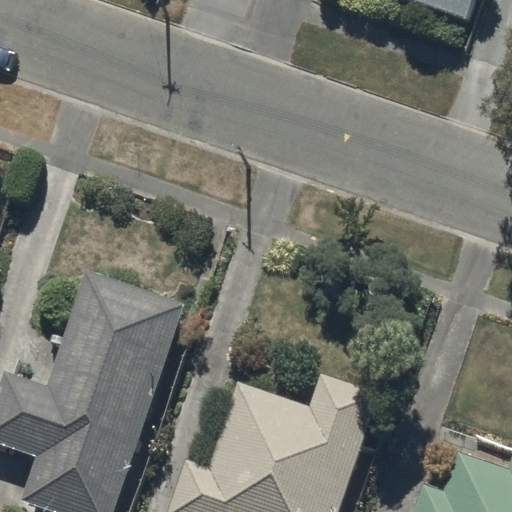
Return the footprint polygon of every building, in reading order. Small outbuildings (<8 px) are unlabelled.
[(467,0),(400,0),(461,20),(467,0)] [(118,511),(189,303),(90,269),(52,382),(8,367),(0,389),(0,438),(41,453),(26,498),(66,511),(118,511)] [(338,511),(380,394),(322,375),(310,409),(238,384),(209,467),(185,459),(166,511),(338,511)] [(511,511),(511,462),(510,468),(457,450),(443,492),(424,486),(414,511),(511,511)] [(0,511),(8,511),(12,504),(0,499),(0,511)]
